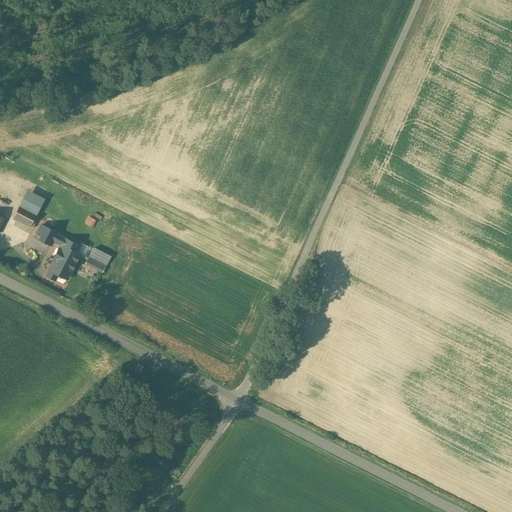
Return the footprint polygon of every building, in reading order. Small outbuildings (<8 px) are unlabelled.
[(27,191),(19,205),(36,214),(43,199),(27,191)] [(36,214),(19,205),(13,218),(30,227),(33,220),(36,214)] [(95,220),(90,217),(86,224),(91,227),(95,220)] [(57,233),(42,225),(35,238),(50,246),(53,240),(56,242),(59,236),(56,234),(57,233)] [(79,245),(59,236),(56,242),(61,244),(59,249),(58,249),(54,257),(55,257),(49,270),(46,276),(54,280),(57,274),(67,279),(79,253),(76,252),(79,245)] [(93,247),(88,257),(105,266),(110,256),(93,247)] [(105,266),(88,257),(85,264),(102,272),(105,266)]
